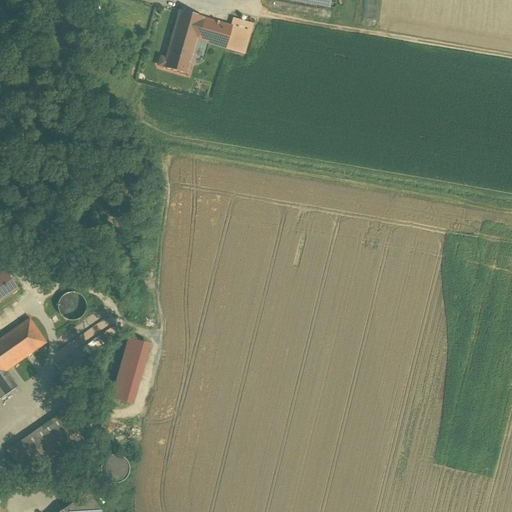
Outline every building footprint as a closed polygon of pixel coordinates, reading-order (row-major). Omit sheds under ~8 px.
[(204,18),(179,11),(172,34),(197,41),(204,19),(204,18)] [(231,26),(204,19),(197,41),(204,43),(226,49),(232,26),(231,26)] [(252,25),(233,19),(231,26),(232,26),(226,49),(244,54),(252,25)] [(197,41),(172,34),(165,59),(162,58),(160,59),(159,65),(159,67),(163,67),(163,68),(188,75),(195,48),(202,50),(204,43),(197,41)] [(4,271),(0,274),(0,301),(17,290),(4,271)] [(76,293),(74,293),(71,292),(69,293),(67,293),(65,294),(64,295),(62,296),(61,298),(59,300),(59,301),(58,303),(58,305),(57,307),(58,309),(58,311),(59,313),(60,314),(61,316),(63,318),(65,319),(67,321),(70,321),(72,321),(74,321),(76,320),(78,320),(80,319),(81,317),(82,317),(83,316),(84,314),(85,312),(86,311),(86,309),(86,307),(86,305),(86,303),(85,301),(84,299),(82,297),(80,295),(78,294),(76,293)] [(95,335),(112,328),(108,319),(91,327),(95,335)] [(29,320),(0,340),(0,374),(6,371),(45,343),(29,320)] [(77,357),(99,343),(91,330),(63,346),(68,354),(73,351),(77,357)] [(113,398),(136,404),(152,343),(129,337),(113,398)] [(0,374),(0,399),(18,387),(6,371),(0,374)] [(66,411),(8,451),(26,476),(83,436),(66,411)] [(114,455),(112,456),(110,456),(108,457),(106,458),(105,459),(104,460),(102,462),(102,464),(101,466),(101,467),(100,468),(100,470),(101,472),(101,474),(102,476),(103,478),(104,480),(106,481),(108,482),(109,483),(111,484),(113,484),(115,484),(118,484),(120,483),(122,482),(123,482),(124,480),(126,479),(127,477),(128,474),(129,473),(129,471),(129,469),(129,467),(129,466),(128,465),(128,463),(127,462),(126,460),(124,459),(122,457),(121,457),(119,456),(116,455),(114,455)] [(100,511),(87,494),(61,511),(100,511)]
